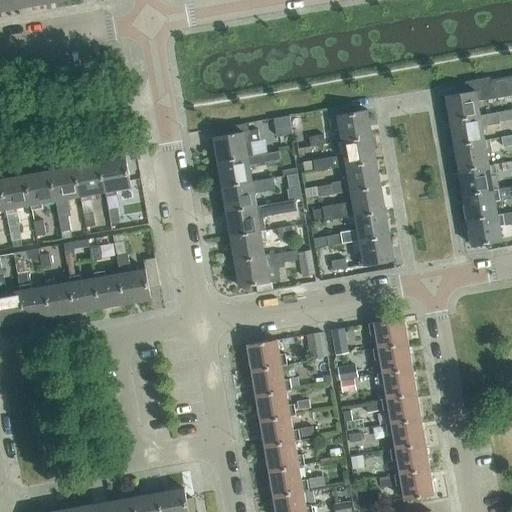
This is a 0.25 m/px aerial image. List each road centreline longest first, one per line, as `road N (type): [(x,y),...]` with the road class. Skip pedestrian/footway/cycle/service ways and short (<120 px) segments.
road 1 (residential): [(467,278),(436,104),(383,113),(410,287)]
road 2 (residential): [(193,315),(148,20)]
road 3 (residential): [(436,284),(475,511)]
road 4 (residential): [(193,315),(410,287)]
road 5 (residential): [(134,455),(14,477),(0,397)]
road 6 (residential): [(148,20),(0,46)]
road 7 (residential): [(134,455),(114,329)]
road 8 (residential): [(212,441),(193,315)]
